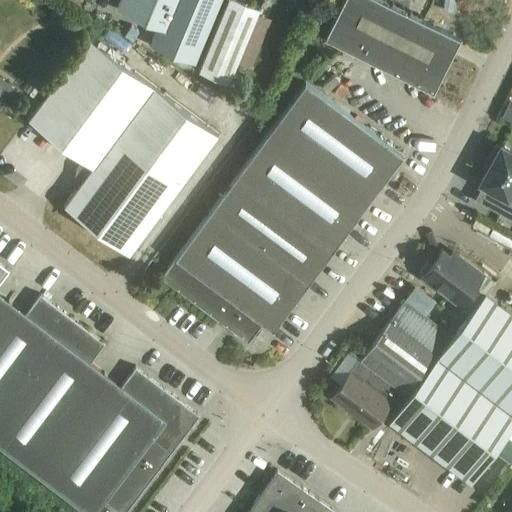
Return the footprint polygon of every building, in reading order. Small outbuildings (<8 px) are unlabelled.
[(120,0),(117,7),(172,31),(164,50),(194,62),(220,0),(120,0)] [(272,19),(257,13),(259,8),(240,0),(227,0),(199,70),(228,82),(236,63),(252,69),(272,19)] [(433,92),(460,38),(383,0),(343,0),(324,38),(433,92)] [(80,17),(71,18),(72,30),(81,29),(80,17)] [(129,253),(218,134),(89,38),(28,119),(93,167),(64,205),(129,253)] [(39,100),(49,87),(33,76),(23,89),(39,100)] [(305,82),(270,130),(367,202),(402,155),(305,82)] [(270,130),(235,177),(332,249),(367,202),(270,130)] [(491,162),(479,183),(482,184),(507,198),(499,213),(511,220),(511,150),(500,145),(499,147),(497,145),(489,160),(491,162)] [(208,213),(305,286),(332,249),(235,177),(208,213)] [(272,330),(305,286),(208,213),(161,277),(248,342),(262,322),(272,330)] [(511,226),(506,223),(500,233),(511,239),(511,226)] [(468,315),(485,292),(493,281),(458,254),(455,259),(442,249),(431,264),(427,261),(420,271),(423,274),(421,276),(469,313),(468,315)] [(0,318),(12,303),(0,293),(0,281),(9,270),(0,263),(0,318)] [(468,315),(453,334),(453,335),(400,404),(389,420),(470,481),(511,425),(511,312),(485,292),(468,315)] [(0,412),(72,318),(40,293),(25,312),(12,303),(0,318),(0,412)] [(453,335),(453,334),(453,335),(404,300),(350,371),(389,401),(392,397),(401,403),(400,404),(453,335)] [(0,445),(35,472),(108,375),(90,362),(104,343),(72,318),(0,412),(0,445)] [(124,511),(199,415),(135,366),(121,385),(108,375),(35,472),(87,511),(94,511),(104,500),(120,511),(124,511)] [(390,401),(389,401),(350,371),(331,396),(371,427),(390,401)] [(375,459),(408,480),(416,468),(383,446),(375,459)] [(333,511),(335,510),(278,468),(247,511),(333,511)] [(451,481),(439,505),(453,511),(479,511),(486,498),(451,481)]
